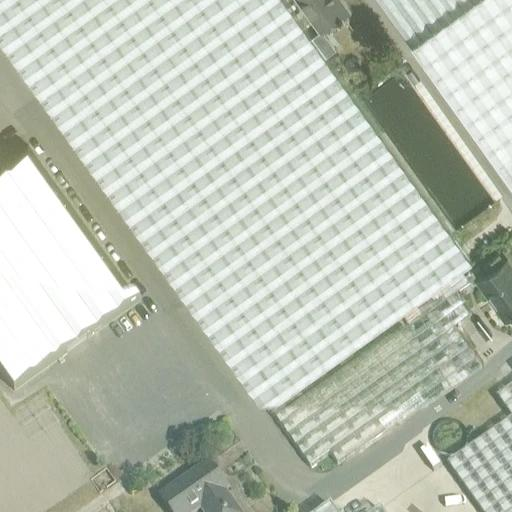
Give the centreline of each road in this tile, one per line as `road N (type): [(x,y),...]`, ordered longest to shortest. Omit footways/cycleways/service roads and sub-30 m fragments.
road 1 (unclassified): [(511,358),(314,501),(0,61)]
road 2 (unknown): [(511,207),(362,0)]
